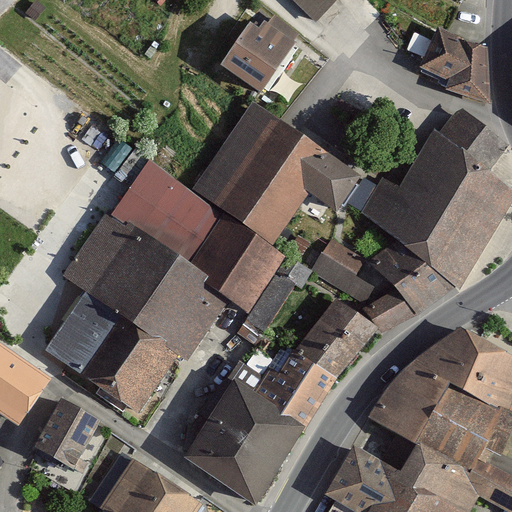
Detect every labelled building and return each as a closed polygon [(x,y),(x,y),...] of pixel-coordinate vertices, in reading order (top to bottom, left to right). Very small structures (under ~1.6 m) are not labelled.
[(294,0),(318,23),(340,0),(294,0)] [(223,68),(264,98),(300,47),(295,43),(300,36),(273,17),(263,32),(253,25),(223,68)] [(448,93),(489,103),(486,47),(439,29),(421,67),(452,84),(448,93)] [(364,179),(254,104),(193,193),(276,249),(312,196),(340,214),(364,179)] [(416,165),(500,224),(511,203),(511,189),(488,168),(506,144),(463,111),(437,132),(416,165)] [(193,193),(150,164),(112,220),(128,231),(132,225),(212,280),(208,286),(231,303),(250,315),(289,258),(276,249),(193,193)] [(500,224),(416,165),(402,191),(385,180),(365,214),(401,243),(456,288),(500,224)] [(106,217),(64,277),(87,294),(126,319),(180,357),(189,363),(231,303),(208,286),(212,280),(132,225),(128,231),(112,220),(106,217)] [(369,262),(335,241),(313,276),(365,309),(378,287),(360,276),(369,262)] [(401,243),(369,262),(398,291),(417,316),(456,288),(401,243)] [(382,331),(417,316),(398,291),(370,310),(382,331)] [(126,319),(87,294),(47,353),(85,378),(126,319)] [(339,379),(382,331),(338,300),(301,356),(339,379)] [(140,416),(180,357),(126,319),(85,378),(140,416)] [(416,364),(509,416),(511,405),(511,356),(464,330),(416,364)] [(0,416),(21,431),(53,384),(0,347),(0,416)] [(301,356),(295,353),(282,375),(275,370),(258,398),(308,429),(339,379),(301,356)] [(511,417),(509,416),(416,364),(403,374),(387,391),(369,420),(419,448),(422,442),(476,473),(490,464),(494,455),(506,459),(511,446),(511,417)] [(258,506),(308,429),(258,398),(234,383),(185,460),(258,506)] [(100,423),(67,404),(38,454),(82,479),(89,466),(79,460),(100,423)] [(503,511),(511,511),(511,476),(490,464),(476,473),(422,442),(419,448),(404,474),(384,511),(475,511),(483,500),(503,511)] [(344,511),(384,511),(404,474),(353,448),(325,502),(344,511)] [(199,511),(205,503),(124,452),(91,504),(104,511),(199,511)]
